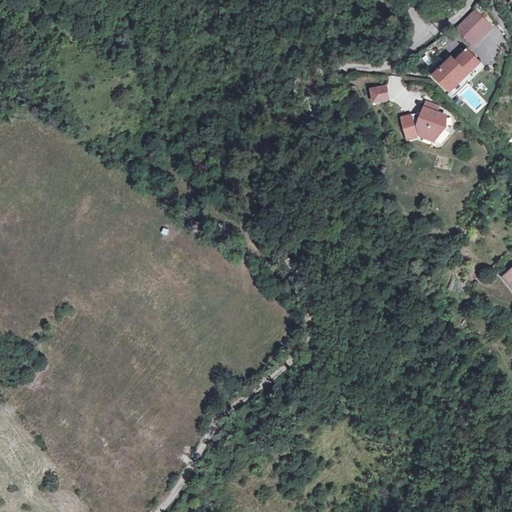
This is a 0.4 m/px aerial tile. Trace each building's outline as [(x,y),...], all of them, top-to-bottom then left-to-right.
[(491,27),(475,11),(457,29),(472,44),(491,27)] [(478,62),(465,48),(435,77),(449,91),(478,62)] [(389,99),(387,86),(372,88),(374,101),(389,99)] [(427,103),(425,109),(437,113),(439,107),(427,103)] [(437,113),(425,109),(423,115),(419,114),(403,120),(411,141),(423,137),(435,141),(445,127),(446,116),(437,113)] [(392,258),(388,253),(384,256),(387,261),(392,258)] [(511,271),(503,278),(509,285),(511,283),(511,271)]
